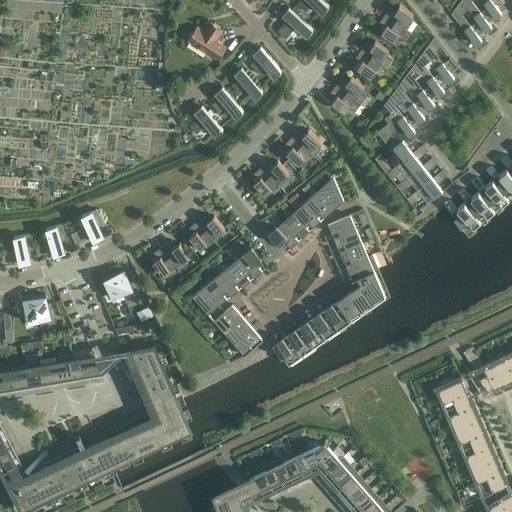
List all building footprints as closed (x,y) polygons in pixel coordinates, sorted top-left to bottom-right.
[(329,5),(322,0),(299,0),(297,3),(305,10),(312,3),(322,13),(329,5)] [(469,8),(461,0),(460,0),(451,13),(476,44),(481,40),(480,40),(477,36),(485,30),(486,30),(478,20),(471,25),(462,14),(469,8)] [(472,0),(461,0),(469,8),(478,20),(486,30),(490,27),(490,26),(487,23),(495,16),(496,17),(488,6),(481,11),(472,0)] [(482,0),(488,6),(496,17),(500,13),(497,9),(498,8),(494,3),(497,0),(482,0)] [(389,7),(385,14),(410,31),(411,31),(407,28),(413,20),(410,19),(413,14),(400,4),(395,11),(389,7)] [(313,28),(289,7),(282,14),(287,19),(277,30),(285,38),(296,26),(306,36),(313,28)] [(410,31),(385,14),(381,20),(386,24),(382,31),(395,40),(399,35),(405,40),(410,31)] [(194,31),(188,40),(208,53),(209,51),(219,58),(226,47),(216,40),(217,39),(216,38),(222,29),(210,21),(204,30),(197,26),(196,27),(195,26),(193,30),(194,31)] [(431,59),(440,71),(449,81),(453,78),(453,77),(452,77),(450,74),(458,67),(450,57),(443,62),(434,51),(438,48),(436,46),(439,43),(434,36),(424,50),(431,59)] [(365,43),(361,49),(386,67),(392,58),(386,54),(389,49),(375,40),(371,47),(365,43)] [(282,70),(261,46),(253,52),(257,57),(250,64),(258,72),(265,66),(274,77),(282,70)] [(386,67),(361,49),(356,55),(362,59),(357,66),(371,76),(374,71),(377,73),(382,65),(386,67)] [(425,65),(431,59),(424,50),(414,63),(421,72),(430,84),(439,94),(443,91),(440,87),(448,81),(449,81),(440,71),(434,76),(425,65)] [(415,78),(421,72),(414,63),(404,77),(411,86),(420,97),(429,108),(433,105),(433,104),(430,100),(438,94),(439,95),(439,94),(430,84),(424,89),(415,78)] [(263,91),(242,66),(234,73),(238,78),(231,84),(239,93),(246,86),(255,97),(263,91)] [(340,78),(336,84),(361,103),(367,95),(361,90),(365,86),(351,76),(346,82),(340,78)] [(411,86),(404,77),(394,90),(402,99),(411,110),(419,121),(423,118),(423,117),(420,114),(428,107),(429,108),(420,97),(414,102),(405,91),(411,86)] [(361,103),(336,84),(331,90),(337,94),(332,101),(345,111),(349,106),(355,111),(361,103)] [(244,111),(222,86),(215,92),(219,97),(212,104),(219,112),(227,106),(236,117),(243,111),(244,111)] [(402,99),(394,90),(385,103),(409,135),(414,131),(413,131),(410,127),(418,121),(419,121),(411,110),(404,116),(395,104),(402,99)] [(413,151),(408,145),(403,139),(409,134),(409,135),(385,103),(384,104),(392,114),(386,119),(388,122),(377,131),(385,140),(387,138),(392,144),(389,146),(395,153),(397,151),(404,159),(413,151)] [(223,129),(202,105),(194,111),(199,116),(189,124),(197,133),(206,125),(216,136),(223,129)] [(491,110),(498,118),(502,115),(495,105),(491,110)] [(491,110),(488,115),(494,123),(499,119),(498,118),(491,110)] [(488,115),(484,120),(490,128),(495,124),(494,123),(488,115)] [(484,120),(480,125),(487,133),(491,129),(490,128),(484,120)] [(357,123),(353,128),(357,133),(362,127),(357,123)] [(480,125),(477,130),(483,138),(488,134),(487,133),(480,125)] [(298,130),(293,135),(314,155),(321,148),(317,144),(321,140),(309,128),(303,134),(298,130)] [(477,130),(473,135),(479,143),(484,139),(483,138),(477,130)] [(314,155),(293,135),(287,140),(293,145),(287,151),(299,163),(303,159),(307,162),(314,155)] [(473,135),(469,140),(476,148),(480,144),(479,143),(473,135)] [(469,140),(466,145),(472,153),(477,149),(476,148),(469,140)] [(423,164),(418,158),(428,149),(423,143),(413,151),(404,159),(387,172),(392,178),(402,170),(407,176),(397,185),(433,156),(423,164)] [(466,145),(462,150),(468,158),(473,154),(472,153),(466,145)] [(375,157),(383,167),(388,163),(380,154),(380,153),(375,157)] [(407,197),(443,168),(433,176),(428,170),(438,162),(433,156),(397,185),(402,191),(412,183),(417,189),(407,197)] [(267,160),(262,165),(279,185),(287,178),(285,176),(289,172),(278,160),(272,166),(267,160)] [(279,185),(262,165),(256,170),(261,176),(254,181),(266,194),(270,190),(272,192),(279,185)] [(440,191),(443,189),(438,183),(448,174),(443,168),(407,197),(412,203),(422,195),(427,202),(440,192),(440,191)] [(493,180),(509,200),(506,197),(511,192),(511,175),(507,169),(499,175),(503,180),(506,178),(507,180),(498,187),(493,180)] [(328,183),(317,192),(332,209),(332,208),(331,207),(337,201),(338,203),(342,199),(341,196),(334,180),(331,179),(328,183)] [(479,191),(478,191),(495,212),(495,211),(492,208),(499,203),(501,206),(509,200),(493,180),(485,186),(489,191),(492,189),(493,191),(484,198),(479,191)] [(465,202),(464,203),(481,223),(478,219),(485,214),(487,217),(495,212),(478,191),(471,197),(475,202),(478,200),(479,202),(470,209),(465,202)] [(317,192),(306,202),(320,219),(321,218),(320,217),(326,211),(327,213),(332,209),(317,192)] [(289,207),(285,202),(280,206),(284,210),(289,207)] [(306,202),(295,212),(309,229),(310,228),(308,227),(315,221),(316,223),(320,219),(306,202)] [(455,221),(464,231),(471,225),(473,229),(481,223),(464,203),(457,208),(461,213),(463,211),(465,213),(455,221)] [(96,208),(81,215),(87,229),(84,230),(82,228),(70,233),(75,243),(87,237),(86,235),(90,234),(93,240),(102,236),(97,225),(103,223),(96,208)] [(295,212),(283,223),(297,238),(304,231),(305,233),(309,229),(295,212)] [(335,236),(335,237),(355,228),(349,214),(329,223),(331,229),(333,228),(336,236),(335,236)] [(203,215),(197,219),(215,240),(222,233),(220,231),(225,227),(214,215),(208,220),(203,215)] [(215,240),(197,219),(192,224),(196,230),(190,235),(201,248),(205,244),(207,246),(215,240)] [(61,223),(45,228),(50,242),(35,247),(37,254),(48,251),(47,249),(51,248),(53,255),(63,252),(60,241),(66,239),(61,223)] [(297,238),(283,223),(272,233),(286,249),(291,245),(290,244),(297,238)] [(355,228),(335,237),(337,242),(339,242),(342,249),(341,250),(341,251),(361,242),(355,228)] [(29,233),(13,236),(16,251),(1,254),(3,262),(14,260),(13,257),(17,257),(19,263),(29,261),(26,250),(32,249),(29,233)] [(169,241),(163,245),(179,269),(187,264),(184,259),(189,256),(180,242),(173,247),(169,241)] [(361,242),(341,251),(343,256),(345,255),(348,263),(347,264),(367,256),(361,242)] [(179,269),(163,245),(157,249),(161,255),(153,260),(163,274),(168,271),(171,275),(179,269)] [(253,248),(241,258),(253,274),(260,268),(261,269),(266,265),(253,248)] [(367,256),(347,264),(349,270),(351,269),(355,278),(358,277),(358,276),(373,270),(367,256)] [(241,258),(229,267),(242,284),(247,281),(246,279),(253,274),(241,258)] [(229,267),(217,277),(231,294),(235,290),(234,289),(241,283),(242,285),(242,284),(229,267)] [(123,268),(112,273),(124,298),(121,292),(132,288),(123,268)] [(362,283),(338,300),(339,302),(350,318),(384,295),(382,290),(373,270),(358,276),(358,277),(362,283)] [(124,298),(112,273),(102,278),(110,297),(114,296),(117,301),(123,298),(124,298)] [(217,277),(205,286),(219,303),(224,299),(223,298),(229,293),(230,294),(231,294),(217,277)] [(219,303),(205,286),(195,294),(216,319),(224,312),(224,311),(218,304),(219,303)] [(45,293),(33,295),(38,316),(49,314),(45,293)] [(38,316),(33,295),(21,298),(26,319),(38,316)] [(60,299),(55,302),(60,314),(66,312),(60,299)] [(330,305),(325,309),(338,327),(350,318),(339,302),(331,307),(330,305)] [(224,312),(216,319),(226,330),(241,317),(235,310),(236,308),(232,304),(224,311),(224,312)] [(148,306),(136,311),(141,321),(152,316),(148,306)] [(17,309),(11,311),(13,319),(19,318),(17,309)] [(318,314),(313,317),(325,335),(338,327),(325,309),(326,310),(319,315),(318,314)] [(241,317),(226,330),(236,341),(253,327),(249,322),(247,324),(241,317)] [(300,324),(301,326),(313,344),(325,335),(313,317),(313,318),(314,319),(309,322),(307,319),(300,324)] [(114,327),(116,333),(133,330),(132,324),(114,327)] [(293,331),(288,334),(301,352),(313,344),(301,326),(300,326),(301,328),(294,332),(293,331)] [(253,327),(236,341),(246,353),(263,338),(258,334),(257,335),(252,328),(253,327)] [(301,352),(288,334),(288,335),(289,336),(282,341),(281,339),(276,343),(282,352),(288,361),(301,352)] [(80,448),(7,482),(19,508),(107,466),(115,463),(188,428),(176,400),(174,395),(152,344),(123,349),(126,356),(127,358),(123,362),(117,355),(117,354),(114,350),(110,353),(114,357),(133,380),(137,389),(141,387),(149,406),(153,415),(96,442),(84,447),(83,443),(78,434),(74,436),(80,448)] [(474,346),(463,351),(488,389),(493,386),(494,388),(499,386),(499,385),(511,378),(511,353),(505,357),(505,358),(490,365),(489,364),(484,367),(474,346)] [(97,364),(102,372),(112,366),(126,356),(123,349),(106,352),(93,354),(97,364)] [(93,354),(71,358),(75,379),(85,378),(83,366),(97,364),(93,354)] [(71,358),(55,361),(57,371),(63,370),(65,381),(75,379),(71,358)] [(55,361),(39,364),(43,385),(53,383),(51,372),(57,371),(55,361)] [(172,373),(178,370),(174,361),(168,364),(172,373)] [(39,364),(24,366),(25,376),(31,375),(33,386),(43,385),(39,364)] [(24,366),(8,369),(12,390),(22,388),(20,377),(25,376),(24,366)] [(8,369),(0,370),(0,383),(2,392),(12,390),(8,369)] [(438,388),(484,495),(507,485),(462,378),(454,381),(453,378),(441,383),(443,386),(438,388)] [(352,436),(348,439),(354,445),(357,442),(352,436)] [(0,453),(12,447),(7,438),(0,441),(0,453)] [(325,441),(305,451),(313,469),(319,467),(320,467),(325,441)] [(325,441),(320,467),(324,472),(339,458),(325,441)] [(12,447),(0,453),(0,470),(9,466),(7,461),(17,456),(12,447)] [(305,451),(295,456),(304,474),(313,469),(305,451)] [(283,456),(273,461),(275,465),(284,483),(294,479),(285,460),(283,456)] [(295,456),(285,460),(294,479),(304,474),(295,456)] [(339,458),(324,472),(331,480),(346,466),(339,458)] [(263,465),(265,469),(274,488),(284,483),(275,465),(273,461),(263,465)] [(9,466),(0,470),(2,474),(11,470),(9,466)] [(346,466),(331,480),(338,488),(354,474),(346,466)] [(274,488),(265,469),(250,477),(263,493),(274,488)] [(354,474),(338,488),(345,496),(361,482),(354,474)] [(235,484),(216,493),(224,511),(253,511),(248,500),(261,494),(263,493),(250,477),(247,478),(235,484)] [(102,482),(93,486),(96,492),(105,488),(102,482)] [(361,482),(345,496),(353,504),(368,490),(361,482)] [(368,490),(353,504),(359,511),(375,499),(368,490)] [(511,511),(511,491),(488,506),(491,511),(511,511)] [(73,496),(64,500),(67,506),(75,502),(73,496)] [(375,499),(359,511),(376,511),(382,507),(375,499)]
